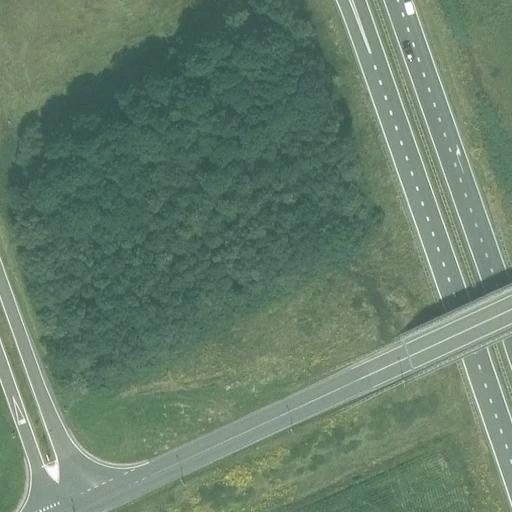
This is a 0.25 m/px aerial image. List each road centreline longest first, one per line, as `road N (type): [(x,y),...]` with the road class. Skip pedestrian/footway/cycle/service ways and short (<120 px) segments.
road 1 (primary): [(84,508),(511,312)]
road 2 (trunk): [(377,52),(511,454)]
road 3 (trunk): [(511,353),(388,0)]
road 4 (trunk): [(84,508),(0,275)]
road 5 (trunk): [(0,366),(55,511)]
